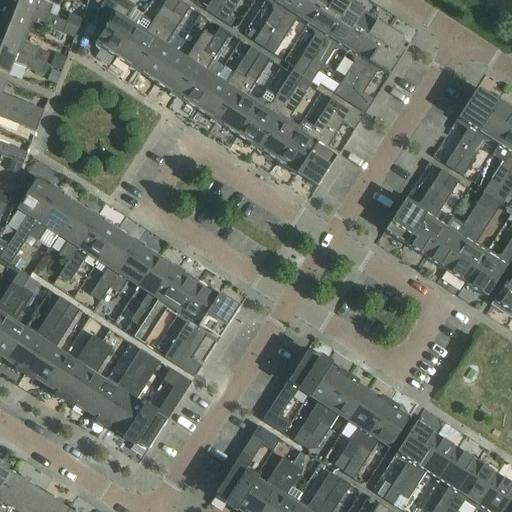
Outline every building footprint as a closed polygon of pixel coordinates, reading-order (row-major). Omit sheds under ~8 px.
[(0,22),(30,34),(34,24),(64,35),(68,24),(67,24),(49,17),(5,0),(0,0),(0,1),(0,22)] [(5,0),(49,17),(53,7),(38,1),(38,0),(5,0)] [(107,28),(96,45),(116,59),(139,23),(136,27),(126,21),(136,7),(125,0),(106,0),(105,3),(96,17),(97,21),(107,28)] [(139,23),(116,59),(136,72),(181,3),(177,0),(168,0),(165,6),(147,34),(137,28),(140,24),(139,23)] [(213,0),(213,1),(206,12),(216,18),(223,7),(227,0),(213,0)] [(227,0),(223,7),(216,18),(230,28),(235,20),(231,17),(233,14),(242,0),(227,0)] [(274,13),(254,43),(264,50),(296,0),(266,0),(266,2),(272,6),(274,13)] [(296,0),(264,50),(265,50),(274,56),(281,45),(299,18),(308,25),(309,25),(325,0),(296,0)] [(315,37),(293,72),(303,78),(351,4),(346,0),(325,0),(309,25),(308,25),(306,28),(314,33),(315,37)] [(181,3),(136,72),(157,85),(180,49),(179,49),(176,53),(167,47),(185,19),(191,9),(181,3)] [(351,4),(303,78),(311,83),(318,73),(320,74),(334,52),(341,51),(347,54),(372,16),(371,16),(369,20),(362,16),(362,15),(360,14),(362,11),(351,4)] [(71,15),(67,24),(68,24),(79,28),(82,20),(71,15)] [(348,75),(335,95),(345,102),(392,29),(381,23),(379,26),(377,24),(377,25),(370,21),(372,17),(372,16),(347,54),(353,58),(354,65),(348,75)] [(0,22),(0,46),(36,61),(36,60),(40,51),(25,45),(30,34),(0,22)] [(215,39),(177,98),(197,111),(220,75),(219,75),(217,79),(207,73),(216,59),(231,36),(220,28),(214,38),(215,39)] [(392,29),(345,102),(356,109),(366,115),(375,102),(364,95),(371,84),(377,75),(384,73),(390,77),(410,47),(402,42),(403,41),(400,40),(403,36),(392,29)] [(180,49),(157,85),(177,98),(215,39),(214,38),(205,32),(187,60),(178,54),(180,50),(180,49)] [(0,46),(0,72),(9,76),(13,64),(43,76),(48,65),(36,60),(36,61),(0,46)] [(220,75),(197,111),(217,124),(261,56),(251,49),(236,73),(227,86),(218,80),(221,76),(220,75)] [(56,54),(51,67),(62,71),(67,58),(56,54)] [(261,56),(217,124),(237,137),(260,102),(260,101),(259,102),(250,96),(259,82),(271,62),(261,56)] [(54,71),(49,82),(57,85),(61,74),(54,71)] [(260,102),(237,137),(257,150),(303,78),(293,72),(272,105),(266,106),(260,103),(261,102),(260,102)] [(303,78),(257,150),(265,155),(266,157),(267,160),(270,161),(273,162),(275,162),(277,163),(300,127),(299,128),(294,124),(292,118),(307,94),(306,94),(312,84),(311,83),(303,78)] [(0,80),(0,106),(40,122),(45,112),(1,95),(6,83),(0,80)] [(468,131),(445,166),(454,172),(499,103),(485,94),(483,97),(476,92),(456,124),(468,131)] [(300,127),(277,163),(279,164),(280,167),(282,169),(284,171),(287,171),(290,171),(297,176),(296,177),(297,177),(342,107),(332,100),(312,131),(306,132),(300,129),(301,128),(300,127)] [(499,103),(454,172),(455,173),(463,178),(470,167),(485,144),(492,142),(499,147),(511,126),(511,107),(511,106),(509,110),(499,103)] [(0,118),(36,133),(40,122),(0,106),(0,118)] [(342,107),(297,177),(298,176),(318,189),(338,158),(340,155),(330,148),(345,125),(355,132),(363,120),(353,114),(342,107)] [(501,167),(483,195),(492,201),(501,188),(511,170),(511,126),(499,147),(493,156),(504,164),(502,167),(501,167)] [(0,155),(2,156),(12,160),(24,165),(28,154),(14,149),(0,143),(0,155)] [(12,160),(7,172),(19,176),(24,165),(12,160)] [(511,170),(501,188),(511,194),(511,191),(511,170)] [(407,199),(387,230),(394,234),(392,237),(406,246),(444,187),(451,177),(442,172),(421,204),(417,205),(407,199)] [(451,177),(444,187),(453,193),(460,183),(451,178),(451,177)] [(28,217),(0,260),(11,267),(17,258),(26,244),(30,238),(29,237),(58,192),(38,179),(17,210),(28,217)] [(444,187),(406,246),(426,259),(446,229),(437,223),(436,219),(453,193),(444,187)] [(501,188),(492,201),(501,206),(502,207),(511,194),(501,188)] [(0,191),(0,204),(6,207),(11,196),(0,191)] [(58,192),(29,237),(30,238),(36,242),(39,244),(48,230),(58,236),(55,240),(56,241),(78,205),(58,192)] [(483,195),(478,204),(487,210),(490,206),(492,201),(483,195)] [(492,201),(490,206),(498,211),(501,206),(492,201)] [(446,229),(426,259),(447,272),(487,210),(478,204),(464,226),(453,219),(446,229)] [(78,205),(56,241),(59,237),(68,243),(60,257),(69,263),(70,263),(99,218),(78,205)] [(487,210),(447,272),(467,285),(489,251),(477,244),(487,229),(498,211),(490,206),(487,210)] [(69,263),(60,277),(71,284),(89,256),(98,262),(95,266),(96,267),(119,231),(99,218),(70,263),(69,263)] [(100,283),(92,295),(101,301),(109,289),(110,289),(139,245),(119,231),(96,267),(97,267),(99,263),(109,269),(100,283)] [(30,238),(26,244),(32,248),(36,242),(30,238)] [(489,251),(467,285),(488,299),(494,288),(507,268),(511,260),(511,239),(501,256),(498,257),(489,251)] [(139,245),(110,289),(120,296),(129,282),(138,288),(136,293),(159,258),(139,245)] [(17,258),(11,267),(19,272),(25,263),(17,258)] [(149,295),(131,323),(141,329),(179,271),(159,258),(136,293),(137,294),(140,289),(149,295)] [(141,329),(134,339),(145,346),(167,312),(177,318),(176,318),(177,319),(199,284),(179,271),(141,329)] [(0,326),(24,289),(30,279),(20,273),(0,303),(0,326)] [(511,275),(501,293),(492,306),(503,313),(505,310),(511,314),(511,275)] [(188,325),(165,359),(175,365),(220,296),(220,295),(219,296),(214,293),(212,292),(211,289),(210,286),(207,285),(204,284),(201,285),(199,284),(177,319),(178,319),(178,318),(188,325)] [(24,289),(0,326),(0,360),(4,360),(6,361),(25,331),(15,325),(34,296),(24,289)] [(220,296),(175,365),(185,372),(195,379),(203,367),(193,360),(207,338),(218,344),(240,310),(220,297),(221,296),(220,296)] [(25,331),(6,361),(18,369),(17,371),(25,376),(70,305),(60,299),(46,321),(38,334),(27,327),(25,331)] [(70,305),(25,376),(33,381),(34,380),(46,387),(66,357),(56,350),(64,337),(81,311),(70,305)] [(66,357),(46,387),(48,388),(53,399),(58,397),(65,402),(103,343),(93,337),(76,363),(66,357)] [(103,343),(65,402),(73,407),(75,406),(86,413),(106,383),(105,383),(96,376),(113,350),(103,343)] [(106,383),(86,413),(88,414),(94,425),(98,423),(105,428),(144,369),(151,357),(141,351),(118,386),(107,379),(105,383),(106,383)] [(288,384),(263,422),(273,429),(284,436),(292,424),(281,417),(298,391),(308,397),(329,365),(322,360),(322,355),(309,355),(307,353),(288,384)] [(151,357),(144,369),(154,375),(161,364),(151,357)] [(301,430),(294,441),(305,448),(349,378),(342,373),(342,368),(330,368),(329,367),(330,366),(329,365),(308,397),(318,404),(301,430)] [(144,369),(105,428),(114,433),(115,432),(126,439),(127,439),(146,409),(136,402),(154,375),(144,369)] [(126,439),(125,441),(134,446),(135,445),(148,453),(185,396),(192,384),(182,377),(171,370),(164,382),(174,389),(159,412),(148,405),(146,409),(127,439),(126,439)] [(349,378),(305,448),(309,451),(317,450),(330,430),(338,417),(349,423),(368,393),(357,385),(358,383),(349,378)] [(357,431),(342,456),(343,457),(349,461),(350,462),(352,463),(390,404),(382,399),(380,401),(368,393),(349,423),(357,428),(357,431)] [(350,462),(343,473),(355,480),(370,456),(379,442),(390,450),(403,429),(410,419),(407,418),(402,407),(398,409),(390,404),(352,463),(350,462)] [(407,465),(388,494),(398,500),(400,496),(437,437),(416,424),(410,434),(395,458),(407,465)] [(235,466),(215,496),(228,505),(227,506),(235,511),(237,510),(236,510),(256,479),(245,473),(263,446),(273,453),(281,441),(270,434),(260,427),(252,439),(235,466)] [(437,437),(400,496),(408,502),(427,473),(438,480),(457,450),(437,437)] [(450,488),(434,511),(446,511),(478,463),(457,450),(438,480),(450,488)] [(293,466),(263,511),(291,511),(296,506),(295,505),(287,500),(286,497),(303,472),(305,457),(301,454),(293,466)] [(343,457),(336,467),(342,471),(349,461),(343,457)] [(256,479),(236,510),(237,510),(237,511),(238,511),(263,511),(293,466),(283,459),(265,486),(256,479)] [(458,511),(465,503),(476,510),(498,476),(496,475),(498,472),(489,466),(487,470),(478,463),(446,511),(458,511)] [(0,501),(16,477),(0,466),(0,501)] [(296,506),(291,511),(320,511),(341,480),(336,477),(335,478),(330,474),(309,507),(306,507),(298,502),(295,505),(296,506)] [(504,511),(511,500),(511,485),(498,476),(476,510),(478,511),(504,511)] [(16,477),(0,501),(0,511),(12,511),(13,511),(14,511),(31,511),(43,494),(16,477)] [(341,480),(320,511),(334,511),(343,498),(351,486),(341,480)] [(69,511),(70,511),(43,494),(31,511),(69,511)] [(388,494),(385,500),(394,506),(398,500),(388,494)]
